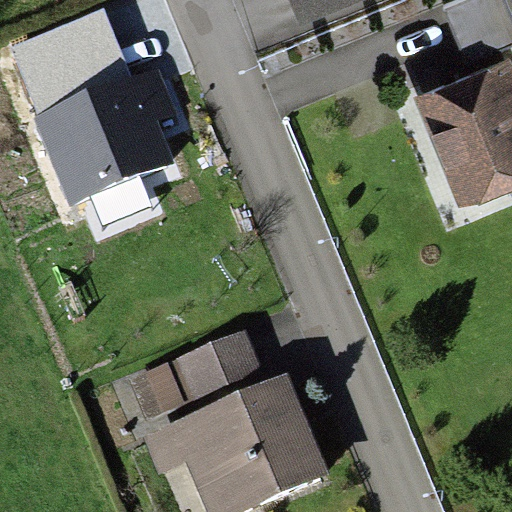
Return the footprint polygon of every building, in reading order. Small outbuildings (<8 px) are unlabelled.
[(347,0),(295,0),(303,19),(347,0)] [(511,0),(446,0),(477,75),(425,96),(468,202),(511,183),(511,53),(511,52),(511,51),(511,0)] [(156,85),(43,132),(81,221),(172,182),(147,123),(169,114),(156,85)] [(250,349),(171,382),(186,417),(265,384),(250,349)] [(288,399),(152,451),(165,483),(197,471),(212,511),(275,511),(324,493),(288,399)]
